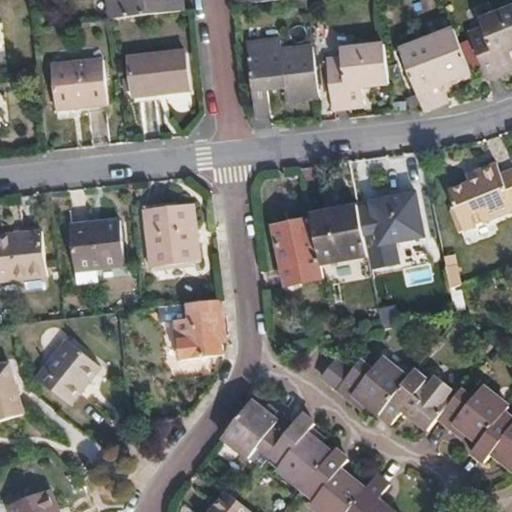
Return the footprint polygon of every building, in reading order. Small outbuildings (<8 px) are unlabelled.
[(154,0),(149,0),(148,0),(99,0),(102,22),(175,14),(174,0),(154,0)] [(511,11),(476,25),(482,42),(468,48),(485,90),(511,78),(511,76),(507,66),(503,57),(511,54),(511,11)] [(464,78),(446,36),(397,55),(419,105),(422,104),(444,101),(441,95),(437,90),(464,78)] [(315,101),(310,52),(281,56),(279,43),(244,45),(249,116),(265,114),(263,92),(283,91),(284,104),(315,101)] [(188,91),(183,53),(126,59),(131,97),(188,91)] [(511,63),(511,54),(503,57),(507,66),(511,63)] [(384,93),(382,55),(341,57),(342,69),(326,70),(326,72),(317,74),(319,94),(327,94),(327,113),(360,112),(359,103),(358,93),(367,94),(384,93)] [(107,107),(102,61),(48,67),(53,113),(107,107)] [(441,95),(467,86),(464,78),(437,90),(441,95)] [(367,102),(367,94),(358,93),(359,103),(367,102)] [(421,111),(445,105),(444,101),(422,104),(419,105),(421,111)] [(487,169),(486,165),(475,169),(478,178),(465,184),(445,190),(461,229),(495,216),(511,210),(511,170),(497,176),(493,167),(487,169)] [(478,178),(475,169),(462,174),(465,184),(478,178)] [(368,204),(379,246),(423,236),(414,194),(368,204)] [(139,211),(144,269),(194,263),(188,206),(139,211)] [(365,250),(356,206),(333,211),(342,255),(365,250)] [(342,255),(333,211),(324,213),(326,220),(311,222),(319,263),(326,268),(330,269),(334,269),(337,267),(343,260),(342,255)] [(326,220),(324,213),(309,215),(310,219),(311,222),(326,220)] [(311,222),(310,219),(270,228),(282,286),(283,292),(324,283),(319,263),(311,222)] [(66,225),(70,273),(120,269),(116,221),(66,225)] [(0,236),(0,282),(40,280),(37,234),(0,236)] [(462,285),(455,258),(443,262),(449,290),(450,290),(462,285)] [(449,290),(443,262),(427,265),(434,288),(440,287),(442,292),(449,290)] [(218,337),(213,300),(180,304),(182,318),(166,320),(172,363),(215,358),(213,338),(218,337)] [(32,378),(69,408),(100,371),(63,340),(32,378)] [(376,419),(405,381),(381,362),(375,370),(360,360),(349,374),(335,393),(345,401),(348,397),(363,409),(376,419)] [(335,393),(349,374),(332,362),(318,379),(335,393)] [(0,424),(22,419),(8,373),(6,366),(0,367),(0,424)] [(430,427),(453,396),(448,393),(428,379),(424,383),(411,374),(405,381),(376,419),(388,429),(399,416),(422,434),(430,427)] [(492,426),(501,414),(475,395),(466,405),(453,396),(430,427),(441,436),(445,431),(459,442),(472,452),(492,426)] [(363,409),(348,397),(345,401),(359,413),(363,409)] [(273,460),(296,429),(284,420),(281,425),(266,413),(251,401),(223,438),(252,460),(259,451),(261,450),(273,460)] [(284,420),(269,408),(266,413),(281,425),(284,420)] [(303,500),(328,464),(316,454),(305,445),(308,441),(315,432),(302,423),(296,429),(273,460),(268,466),(280,475),(276,480),(303,500)] [(511,476),(511,426),(505,436),(492,426),(472,452),(467,459),(480,468),(488,459),(511,476)] [(459,442),(445,431),(441,436),(455,446),(459,442)] [(319,451),(308,441),(305,445),(316,454),(319,451)] [(352,511),(361,500),(339,482),(348,471),(333,459),(328,464),(303,500),(314,509),(311,511),(352,511)] [(381,511),(378,509),(389,492),(375,483),(361,500),(352,511),(381,511)] [(55,511),(49,496),(8,511),(55,511)] [(245,511),(228,496),(212,511),(245,511)]
